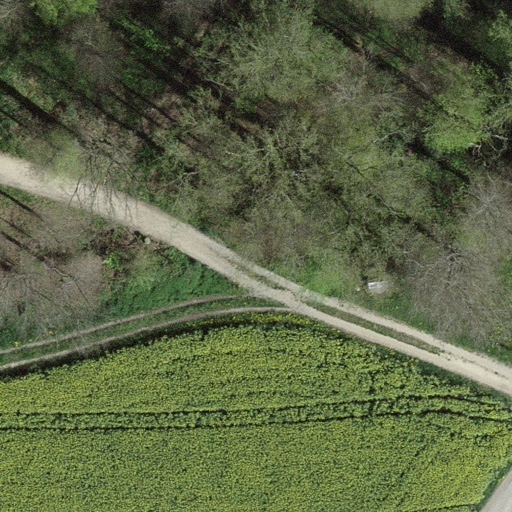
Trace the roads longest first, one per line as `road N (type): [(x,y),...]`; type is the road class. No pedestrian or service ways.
road 1 (track): [(0,163),(44,171),(134,231),(294,304),(511,385)]
road 2 (track): [(0,370),(201,315),(294,304)]
